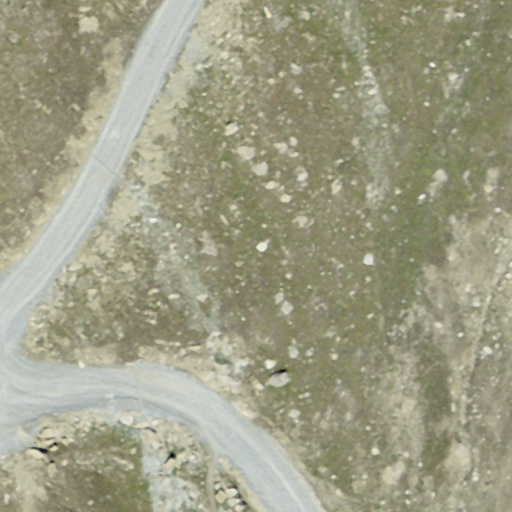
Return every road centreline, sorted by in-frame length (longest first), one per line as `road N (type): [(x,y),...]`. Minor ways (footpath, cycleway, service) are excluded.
road 1 (track): [(182,0),(74,216),(0,321)]
road 2 (track): [(0,366),(48,382),(103,380),(175,397),(261,460),(280,511)]
